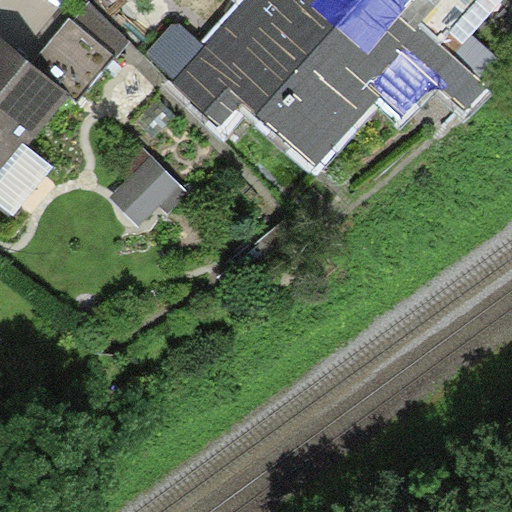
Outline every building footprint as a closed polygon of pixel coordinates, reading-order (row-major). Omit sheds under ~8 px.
[(125,27),(93,0),(62,0),(22,46),(60,79),(71,88),(125,27)] [(304,143),(368,71),(419,14),(403,0),(250,0),(214,41),(202,30),(167,69),(213,109),(236,83),(304,143)] [(403,0),(419,14),(440,32),(468,0),(403,0)] [(440,32),(419,14),(368,71),(402,102),(428,72),(444,86),(469,58),(440,32)] [(22,46),(0,26),(0,146),(60,79),(22,46)]
